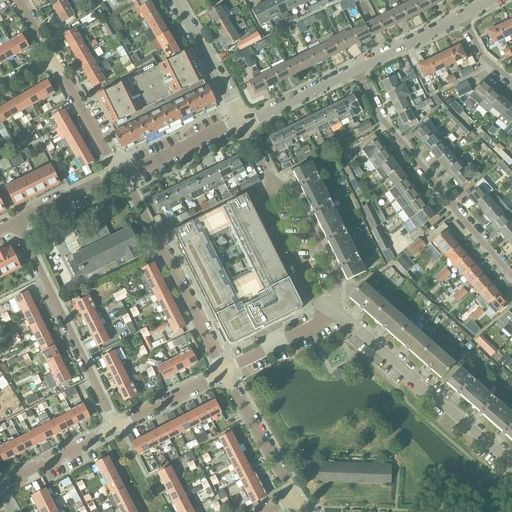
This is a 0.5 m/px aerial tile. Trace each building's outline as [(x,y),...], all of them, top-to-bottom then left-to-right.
[(67,4),(65,0),(50,0),(56,11),(67,4)] [(270,0),(261,5),(269,21),(278,17),(270,0)] [(281,0),(270,0),(278,17),(287,12),(281,0)] [(292,0),(281,0),(287,12),(297,7),(292,0)] [(414,0),(413,1),(419,13),(431,7),(427,0),(414,0)] [(139,9),(145,19),(156,12),(150,2),(143,6),(140,1),(134,5),(137,10),(139,9)] [(411,2),(401,7),(407,19),(419,13),(413,1),(411,2)] [(67,4),(56,11),(62,22),(74,15),(67,4)] [(261,5),(251,10),(260,26),(269,21),(261,5)] [(229,11),(224,14),(220,7),(208,14),(214,25),(227,18),(231,16),(232,15),(229,11)] [(399,8),(389,13),(395,25),(407,19),(401,7),(399,8)] [(330,8),(324,11),(327,17),(333,14),(330,8)] [(145,19),(151,29),(162,22),(156,12),(145,19)] [(386,14),(377,18),(383,31),(395,25),(389,13),(386,14)] [(103,26),(107,23),(106,21),(103,16),(98,18),(103,26)] [(214,25),(221,36),(233,29),(235,27),(233,23),(234,22),(231,16),(227,18),(214,25)] [(313,16),(307,19),(311,25),(316,22),(313,16)] [(289,23),(286,19),(286,17),(280,20),(283,26),(289,23)] [(374,20),(365,24),(371,37),(383,31),(377,18),(374,20)] [(307,19),(301,22),(305,28),(311,25),(307,19)] [(350,26),(352,30),(359,43),(371,37),(365,24),(362,20),(350,26)] [(162,22),(151,29),(146,31),(148,36),(153,33),(156,39),(168,32),(162,22)] [(497,27),(504,39),(509,36),(510,38),(511,37),(511,30),(508,22),(497,27)] [(69,46),(81,39),(78,35),(83,32),(82,30),(87,27),(85,23),(75,29),(63,36),(69,46)] [(282,28),(285,35),(291,32),(288,25),(282,28)] [(497,42),(504,39),(497,27),(487,31),(494,46),(498,44),(497,42)] [(285,35),(282,28),(276,31),(279,38),(285,35)] [(239,40),(233,29),(221,36),(227,46),(239,40)] [(340,35),(336,37),(343,51),(359,43),(352,30),(345,34),(345,32),(340,35)] [(156,39),(162,49),(174,42),(168,32),(156,39)] [(261,40),(257,32),(238,43),(242,49),(261,40)] [(21,34),(10,41),(17,54),(29,47),(21,34)] [(81,40),(81,39),(69,46),(75,56),(87,50),(97,44),(94,40),(89,43),(86,37),(81,40)] [(324,45),(321,46),(327,58),(343,51),(336,37),(327,41),(328,42),(324,45)] [(7,44),(0,48),(7,60),(17,54),(10,41),(8,39),(5,41),(7,44)] [(117,39),(109,43),(113,49),(120,45),(117,39)] [(265,40),(259,43),(262,49),(268,46),(265,40)] [(174,42),(162,49),(168,59),(180,52),(174,42)] [(262,49),(259,43),(253,46),(256,52),(262,49)] [(97,44),(87,50),(75,56),(81,67),(93,60),(90,54),(94,52),(94,51),(99,48),(97,44)] [(460,45),(449,50),(455,63),(461,60),(463,63),(468,61),(460,45)] [(311,51),(309,52),(315,64),(327,58),(321,46),(311,51)] [(126,55),(121,47),(116,50),(121,58),(126,55)] [(505,57),(511,54),(508,48),(502,51),(505,57)] [(112,124),(116,132),(126,127),(138,121),(149,115),(161,110),(173,104),(184,98),(196,92),(206,88),(204,84),(205,84),(205,83),(204,84),(202,80),(205,79),(190,50),(158,66),(155,67),(152,69),(150,70),(147,71),(144,73),(142,74),(139,75),(136,77),(133,78),(128,80),(124,83),(123,80),(119,81),(120,84),(116,87),(112,89),(107,91),(103,93),(99,95),(97,96),(111,125),(112,124)] [(295,53),(297,58),(303,70),(315,64),(309,52),(303,55),(301,50),(295,53)] [(449,50),(438,55),(446,71),(450,69),(449,66),(455,63),(449,50)] [(130,57),(135,65),(136,64),(139,62),(140,62),(136,54),(130,57)] [(238,54),(232,57),(235,63),(242,59),(238,54)] [(250,54),(243,58),(248,68),(255,65),(250,54)] [(438,55),(428,60),(434,73),(440,70),(442,73),(446,71),(438,55)] [(286,63),(285,63),(291,76),(303,70),(297,58),(286,63)] [(87,77),(99,70),(93,60),(81,67),(87,77)] [(424,78),(434,73),(428,60),(418,65),(424,78)] [(130,61),(123,65),(127,73),(134,69),(130,61)] [(274,69),(273,69),(279,82),(291,76),(285,63),(274,69)] [(471,66),(460,72),(463,77),(474,72),(471,66)] [(261,75),(267,88),(279,82),(273,69),(261,75)] [(382,82),(387,93),(404,85),(404,84),(416,78),(412,69),(407,72),(409,77),(402,80),(399,73),(382,82)] [(105,81),(99,70),(87,77),(93,87),(105,81)] [(267,88),(261,75),(258,70),(252,73),(255,78),(249,81),(255,94),(267,88)] [(35,87),(42,99),(43,101),(55,94),(47,81),(35,87)] [(467,81),(454,87),(459,97),(472,91),(467,81)] [(483,100),(493,89),(492,88),(493,86),(488,82),(487,84),(483,81),(474,92),(483,100)] [(387,93),(393,103),(404,98),(410,95),(417,92),(414,87),(407,90),(407,89),(404,85),(387,93)] [(25,93),(32,105),(42,99),(35,87),(25,93)] [(206,88),(196,92),(205,111),(217,106),(208,87),(206,88)] [(487,113),(492,107),(501,96),(493,89),(483,100),(478,105),(487,113)] [(184,98),(193,117),(205,111),(196,92),(184,98)] [(15,99),(22,111),(32,105),(25,93),(15,99)] [(348,98),(343,101),(351,116),(352,118),(358,115),(355,109),(359,107),(353,94),(351,94),(348,95),(347,97),(348,98)] [(404,98),(393,103),(398,114),(409,109),(415,106),(422,103),(419,97),(412,101),(410,95),(404,98)] [(436,95),(432,98),(437,109),(443,104),(439,100),(436,95)] [(501,115),(511,104),(501,96),(492,107),(501,115)] [(184,98),(173,104),(182,123),(193,117),(184,98)] [(5,105),(12,117),(22,111),(15,99),(5,105)] [(340,121),(351,116),(343,101),(333,106),(340,121)] [(161,110),(170,128),(182,123),(173,104),(161,110)] [(511,105),(511,104),(501,115),(497,120),(506,128),(511,123),(511,120),(511,105)] [(0,108),(0,118),(2,123),(12,117),(5,105),(0,108)] [(328,122),(330,127),(331,128),(341,123),(340,121),(333,106),(322,111),(328,122)] [(415,120),(409,109),(398,114),(404,126),(407,124),(410,129),(418,123),(417,119),(415,120)] [(444,113),(450,119),(454,115),(448,109),(444,113)] [(52,117),(59,127),(70,121),(64,110),(52,117)] [(161,110),(149,115),(159,134),(170,128),(161,110)] [(322,111),(312,116),(317,127),(320,132),(330,127),(328,122),(322,111)] [(464,121),(468,117),(463,113),(459,117),(464,121)] [(138,121),(147,140),(159,134),(149,115),(138,121)] [(454,115),(450,119),(458,127),(463,123),(454,115)] [(309,137),(320,132),(317,127),(312,116),(301,121),(307,133),(309,137)] [(468,117),(464,121),(469,126),(473,122),(468,117)] [(507,135),(511,128),(511,120),(511,123),(506,128),(503,132),(507,135)] [(59,127),(64,137),(76,131),(70,121),(59,127)] [(138,121),(126,127),(135,146),(147,140),(138,121)] [(310,138),(309,137),(307,133),(301,121),(290,127),(296,138),(301,136),(303,141),(310,138)] [(355,127),(358,133),(371,127),(368,121),(359,125),(358,123),(357,122),(354,124),(356,127),(355,127)] [(415,133),(423,143),(433,134),(425,125),(426,124),(423,121),(416,128),(418,130),(415,133)] [(458,127),(467,136),(471,131),(470,131),(463,123),(458,127)] [(487,131),(492,135),(496,130),(492,126),(487,131)] [(114,133),(123,151),(135,146),(126,127),(116,132),(114,133)] [(291,140),(296,138),(290,127),(280,132),(288,148),(293,145),(291,140)] [(475,133),(481,138),(485,134),(480,129),(475,133)] [(353,130),(346,133),(348,138),(355,135),(353,130)] [(64,137),(70,147),(82,141),(76,131),(64,137)] [(471,131),(467,136),(472,141),(476,137),(471,131)] [(288,149),(288,148),(280,132),(269,137),(275,148),(273,149),(276,155),(288,149)] [(338,137),(341,142),(348,138),(346,133),(338,137)] [(433,134),(423,143),(430,152),(445,139),(441,135),(437,139),(433,134)] [(485,134),(481,138),(486,143),(490,139),(485,134)] [(438,161),(449,152),(454,147),(446,138),(445,139),(430,152),(438,161)] [(369,160),(374,156),(385,148),(378,139),(361,150),(369,160)] [(332,140),(325,144),(327,148),(334,145),(332,140)] [(72,160),(76,158),(88,151),(82,141),(70,147),(66,150),(72,160)] [(505,147),(500,142),(497,146),(502,151),(505,147)] [(478,148),(484,153),(488,149),(483,143),(478,148)] [(5,144),(1,147),(5,154),(10,151),(5,144)] [(317,148),(319,152),(327,148),(325,144),(317,148)] [(492,150),(498,155),(502,151),(497,146),(496,145),(492,150)] [(385,148),(374,156),(369,160),(368,161),(375,170),(381,166),(392,158),(385,148)] [(488,149),(484,153),(489,158),(493,154),(488,149)] [(94,161),(88,151),(76,158),(82,168),(94,161)] [(311,151),(303,154),(306,159),(313,156),(311,151)] [(502,151),(498,155),(503,160),(507,156),(502,151)] [(446,170),(456,161),(449,152),(438,161),(446,170)] [(296,158),(298,163),(306,159),(303,154),(296,158)] [(227,162),(235,178),(246,172),(238,157),(227,162)] [(381,166),(375,170),(382,180),(388,176),(399,168),(392,158),(381,166)] [(282,165),(284,170),(292,166),(290,161),(282,165)] [(454,179),(464,170),(456,161),(446,170),(454,179)] [(227,162),(216,167),(224,183),(235,178),(227,162)] [(301,188),(306,198),(324,189),(311,162),(293,171),(299,183),(296,184),(299,189),(301,188)] [(502,162),(497,167),(503,172),(507,168),(502,162)] [(49,164),(5,186),(14,206),(59,184),(49,164)] [(471,164),(464,170),(454,179),(462,188),(472,180),(473,181),(480,175),(471,164)] [(346,175),(351,173),(348,166),(343,169),(346,175)] [(216,167),(206,172),(212,183),(217,181),(219,185),(224,183),(216,167)] [(399,168),(388,176),(395,185),(406,178),(399,168)] [(509,178),(511,174),(511,172),(507,168),(503,172),(509,178)] [(206,172),(196,177),(204,195),(214,190),(211,183),(212,183),(206,172)] [(354,179),(351,173),(346,175),(349,182),(354,179)] [(258,176),(239,185),(241,191),(260,181),(258,176)] [(185,183),(192,198),(193,200),(204,195),(196,177),(185,183)] [(387,191),(395,201),(413,187),(406,178),(395,185),(387,191)] [(468,196),(476,206),(487,196),(493,191),(483,179),(476,185),(478,187),(468,196)] [(185,183),(174,188),(180,199),(185,196),(187,201),(192,198),(185,183)] [(357,197),(362,194),(359,187),(353,190),(357,197)] [(413,187),(395,201),(402,210),(409,205),(420,197),(413,187)] [(174,188),(164,193),(172,209),(182,204),(179,199),(180,199),(174,188)] [(238,194),(235,188),(228,192),(231,197),(238,194)] [(324,189),(306,198),(312,210),(310,211),(312,216),(315,215),(320,225),(338,216),(324,189)] [(330,194),(333,202),(344,197),(340,189),(330,194)] [(228,192),(221,195),(223,201),(231,197),(228,192)] [(161,214),(172,209),(164,193),(153,198),(161,214)] [(299,311),(301,309),(301,307),(301,304),(246,194),(173,231),(228,341),(230,343),(232,344),(234,343),(257,332),(256,330),(263,327),(263,328),(299,311)] [(366,201),(362,194),(357,197),(360,204),(366,201)] [(484,215),(495,205),(501,200),(498,196),(492,201),(487,196),(476,206),(484,215)] [(409,205),(402,210),(409,220),(427,207),(420,197),(409,205)] [(214,199),(208,202),(210,207),(217,204),(214,199)] [(210,207),(208,202),(200,206),(202,211),(210,207)] [(362,208),(367,219),(375,214),(369,203),(362,208)] [(495,205),(484,215),(491,224),(503,214),(495,205)] [(427,207),(409,220),(416,230),(434,217),(427,207)] [(194,209),(187,213),(189,217),(196,214),(194,209)] [(491,224),(499,233),(511,223),(511,221),(511,218),(506,212),(503,214),(491,224)] [(372,231),(379,226),(380,225),(375,214),(367,219),(372,231)] [(328,242),(333,252),(351,243),(338,216),(320,225),(325,237),(323,238),(326,243),(328,242)] [(176,217),(172,219),(165,222),(167,228),(178,223),(176,217)] [(443,253),(446,256),(458,246),(451,237),(454,234),(444,223),(426,238),(441,255),(443,253)] [(507,242),(511,237),(511,224),(511,223),(499,233),(507,242)] [(70,264),(75,273),(80,271),(83,277),(92,272),(92,271),(116,259),(120,266),(143,255),(129,227),(129,228),(120,233),(121,234),(112,238),(105,225),(80,238),(86,251),(83,253),(82,252),(73,256),(76,261),(70,264)] [(379,226),(372,231),(377,242),(384,238),(379,226)] [(419,237),(414,231),(403,238),(408,246),(413,242),(412,241),(419,237)] [(390,248),(384,238),(377,242),(382,252),(390,248)] [(414,244),(420,251),(425,246),(419,239),(414,244)] [(341,269),(347,280),(365,271),(351,243),(333,252),(339,264),(337,265),(339,270),(341,269)] [(415,255),(420,251),(414,244),(409,248),(415,255)] [(446,256),(454,266),(467,255),(458,246),(446,256)] [(0,277),(20,268),(10,248),(9,249),(9,248),(3,250),(5,253),(0,255),(0,277)] [(406,271),(414,265),(404,253),(396,260),(406,271)] [(454,266),(463,276),(475,265),(467,255),(454,266)] [(147,280),(160,274),(154,263),(142,269),(147,280)] [(468,288),(471,285),(483,275),(475,265),(463,276),(467,281),(465,283),(468,288)] [(440,273),(445,279),(450,274),(446,269),(440,273)] [(440,283),(445,279),(440,273),(435,278),(440,283)] [(153,290),(165,284),(160,274),(147,280),(153,290)] [(471,285),(480,295),(492,285),(483,275),(471,285)] [(363,282),(349,297),(359,306),(358,308),(362,312),(363,310),(372,317),(386,302),(363,282)] [(158,301),(170,295),(165,284),(153,290),(158,301)] [(492,285),(480,295),(484,301),(479,305),(481,307),(483,309),(488,305),(500,295),(492,285)] [(457,293),(462,298),(467,294),(462,288),(457,293)] [(16,313),(22,310),(34,304),(28,292),(9,301),(15,314),(16,313)] [(457,303),(462,298),(457,293),(452,297),(457,303)] [(163,312),(175,306),(170,295),(158,301),(163,312)] [(500,295),(488,305),(497,315),(509,305),(500,295)] [(82,315),(94,309),(96,308),(90,296),(76,303),(82,315)] [(386,302),(372,317),(382,326),(380,328),(384,331),(386,329),(395,337),(408,322),(386,302)] [(22,310),(27,321),(39,315),(34,304),(22,310)] [(168,322),(180,316),(175,306),(163,312),(168,322)] [(475,312),(479,316),(484,312),(480,307),(475,312)] [(87,325),(99,320),(94,309),(82,315),(87,325)] [(474,321),(479,316),(475,312),(470,316),(474,321)] [(32,331),(44,325),(39,315),(27,321),(32,331)] [(186,327),(180,316),(168,322),(173,333),(186,327)] [(511,336),(511,334),(511,318),(502,329),(511,336)] [(92,336),(105,330),(99,320),(87,325),(92,336)] [(408,322),(395,337),(405,346),(403,348),(407,351),(409,350),(412,353),(417,357),(431,342),(408,322)] [(148,332),(150,336),(166,328),(164,324),(148,332)] [(49,335),(44,325),(32,331),(37,341),(49,335)] [(110,341),(105,330),(92,336),(97,346),(110,341)] [(37,341),(42,352),(55,346),(49,335),(37,341)] [(174,341),(172,342),(175,348),(177,347),(187,342),(184,336),(174,341)] [(149,350),(153,348),(148,337),(144,339),(149,350)] [(431,342),(417,357),(427,366),(426,367),(430,371),(431,369),(440,377),(454,362),(431,342)] [(42,352),(47,362),(60,356),(55,346),(42,352)] [(486,353),(492,358),(497,351),(492,347),(486,353)] [(178,355),(179,357),(185,369),(197,362),(191,349),(178,355)] [(108,368),(120,362),(115,351),(103,357),(108,368)] [(497,351),(492,358),(497,362),(502,356),(497,351)] [(17,364),(29,358),(27,354),(15,360),(17,364)] [(502,363),(508,357),(505,354),(499,360),(502,363)] [(50,374),(51,374),(52,373),(65,367),(60,356),(47,362),(50,368),(48,369),(50,374)] [(175,374),(185,369),(179,357),(169,362),(175,374)] [(511,360),(508,357),(502,363),(511,372),(511,370),(511,365),(509,363),(511,360)] [(31,362),(29,358),(17,364),(19,368),(31,362)] [(113,378),(125,372),(120,362),(108,368),(113,378)] [(164,379),(175,374),(169,362),(158,367),(164,379)] [(65,367),(52,373),(51,374),(57,386),(71,379),(65,367)] [(456,391),(454,393),(459,397),(460,395),(469,403),(482,388),(460,368),(446,383),(456,391)] [(340,370),(333,374),(336,380),(344,377),(340,370)] [(118,389),(130,383),(125,372),(113,378),(118,389)] [(132,382),(130,383),(118,389),(124,401),(138,394),(132,382)] [(65,392),(68,397),(69,398),(77,394),(74,388),(65,392)] [(482,388),(469,403),(478,411),(477,413),(481,416),(482,415),(491,423),(505,408),(492,396),(482,388)] [(212,402),(204,406),(211,418),(221,413),(215,400),(216,400),(212,392),(208,394),(212,402)] [(28,406),(39,401),(36,395),(25,400),(28,406)] [(211,418),(204,406),(197,409),(193,402),(190,404),(200,423),(202,427),(208,424),(206,420),(211,418)] [(83,404),(71,410),(77,424),(90,418),(83,404)] [(200,423),(190,404),(187,405),(191,413),(184,416),(190,429),(200,423)] [(67,414),(61,417),(67,429),(77,424),(71,410),(69,408),(65,410),(67,414)] [(511,414),(505,408),(491,423),(501,432),(500,433),(504,436),(505,435),(511,441),(511,414)] [(190,429),(184,416),(176,420),(173,413),(170,414),(180,434),(190,429)] [(180,434),(170,414),(166,416),(170,423),(163,427),(169,439),(180,434)] [(57,434),(67,429),(61,417),(51,422),(57,434)] [(57,434),(51,422),(48,418),(38,423),(40,427),(47,440),(57,434)] [(169,439),(163,427),(156,431),(152,423),(149,425),(159,445),(161,448),(167,445),(165,442),(169,439)] [(159,445),(149,425),(146,426),(150,434),(142,437),(149,450),(159,445)] [(40,427),(30,433),(36,445),(47,440),(40,427)] [(224,449),(236,443),(231,432),(219,439),(224,449)] [(30,433),(20,438),(26,450),(36,445),(30,433)] [(149,450),(142,437),(135,441),(131,434),(127,436),(131,444),(132,443),(138,455),(149,450)] [(8,440),(9,442),(16,455),(26,450),(20,438),(14,441),(13,437),(8,440)] [(0,454),(3,461),(16,455),(9,442),(0,446),(0,454)] [(229,459),(242,453),(236,443),(224,449),(229,459)] [(235,470),(247,463),(242,453),(229,459),(229,460),(223,463),(226,468),(232,465),(235,470)] [(318,455),(317,480),(403,485),(403,484),(410,484),(411,460),(403,460),(403,464),(334,460),(335,456),(318,455)] [(101,474),(114,468),(108,457),(96,464),(101,474)] [(240,480),(252,473),(247,463),(235,470),(240,480)] [(163,484),(176,477),(171,467),(158,473),(163,484)] [(107,485),(119,479),(114,468),(101,474),(107,485)] [(246,492),(260,484),(254,472),(252,473),(240,480),(246,492)] [(169,494),(181,488),(176,477),(163,484),(169,494)] [(71,484),(69,478),(61,482),(64,488),(71,484)] [(112,495),(124,489),(119,479),(107,485),(104,486),(109,496),(112,495)] [(266,496),(260,484),(246,492),(252,503),(266,496)] [(174,504),(186,498),(181,488),(169,494),(174,504)] [(32,496),(38,508),(52,501),(46,489),(32,496)] [(117,505),(130,499),(124,489),(112,495),(117,505)] [(177,511),(184,511),(192,508),(186,498),(174,504),(177,511)] [(120,511),(129,511),(135,509),(130,499),(117,505),(120,511)] [(57,511),(52,501),(38,508),(39,511),(57,511)]
